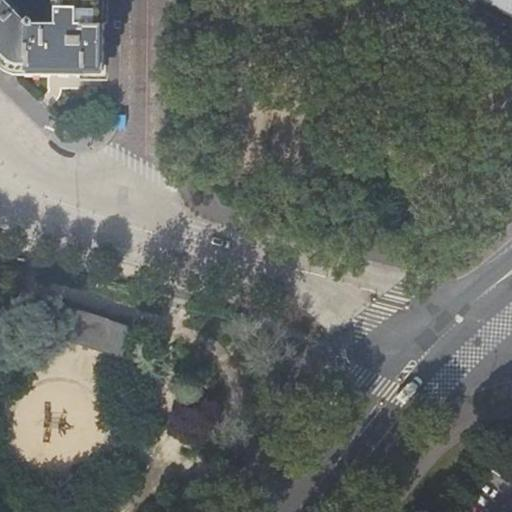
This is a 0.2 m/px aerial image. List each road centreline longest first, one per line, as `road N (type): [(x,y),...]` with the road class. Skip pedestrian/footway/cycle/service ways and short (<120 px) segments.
road 1 (residential): [(460,318),(143,224)]
road 2 (secondary): [(300,511),(460,318)]
road 3 (residential): [(146,0),(143,224)]
